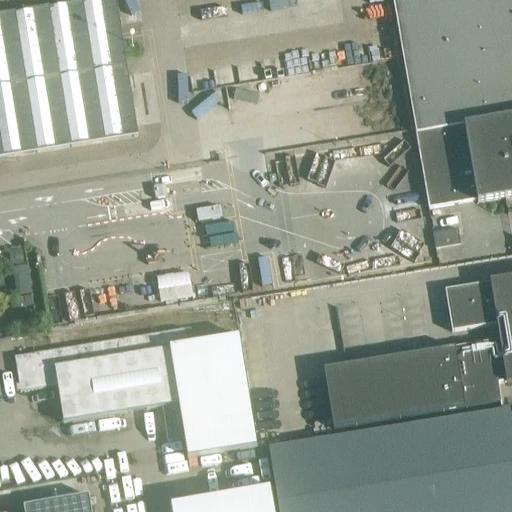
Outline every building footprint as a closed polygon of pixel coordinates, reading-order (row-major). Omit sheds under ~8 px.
[(0,159),(139,137),(116,0),(71,0),(72,4),(0,16),(0,159)] [(511,0),(391,0),(415,131),(429,210),(477,202),(478,204),(511,198),(511,0)] [(268,85),(283,83),(286,102),(307,98),(303,75),(244,84),(246,97),(270,94),(268,85)] [(165,187),(154,188),(154,191),(156,200),(167,198),(166,190),(165,187)] [(219,208),(196,212),(198,223),(221,220),(219,208)] [(461,246),(458,230),(434,234),(436,250),(461,246)] [(511,384),(511,278),(490,283),(490,285),(445,292),(452,333),(497,326),(500,342),(455,349),(455,350),(324,371),(334,432),(500,405),(501,409),(502,409),(498,385),(506,383),(506,385),(511,384)] [(23,307),(21,299),(10,301),(11,309),(23,307)] [(179,405),(188,460),(257,448),(240,338),(187,346),(185,331),(36,355),(15,358),(19,385),(24,385),(25,393),(58,388),(64,424),(179,405)] [(511,511),(511,415),(509,416),(509,411),(270,449),(280,511),(511,511)] [(120,416),(98,419),(100,429),(122,426),(120,416)] [(274,511),(271,489),(170,506),(171,511),(274,511)] [(91,511),(89,497),(24,508),(24,511),(91,511)]
